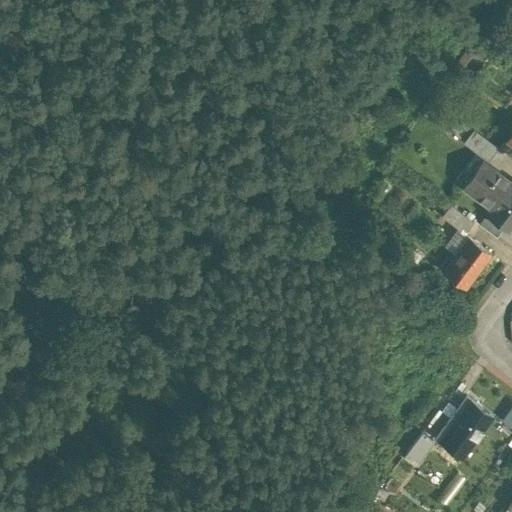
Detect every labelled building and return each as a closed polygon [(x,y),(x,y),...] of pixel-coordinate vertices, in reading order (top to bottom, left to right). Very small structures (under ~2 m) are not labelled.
[(491,147),(472,131),(464,141),(483,157),(491,147)] [(511,223),(511,183),(481,160),(462,185),(490,207),(485,214),(502,226),(507,230),(511,224),(511,223)] [(468,221),(456,212),(450,219),(461,229),(468,221)] [(502,226),(485,214),(478,223),(495,235),(502,226)] [(489,253),(468,237),(442,270),(464,287),(489,253)] [(466,397),(436,436),(461,456),(491,416),(466,397)] [(433,439),(421,431),(406,451),(417,460),(433,439)]
